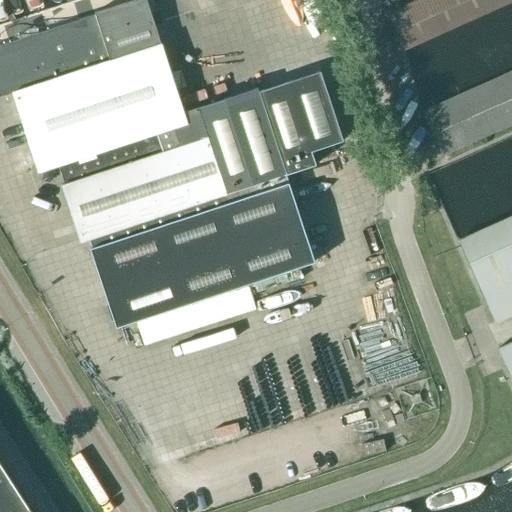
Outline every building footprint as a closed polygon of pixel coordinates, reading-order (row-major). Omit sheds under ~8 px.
[(183,112),(161,44),(146,0),(141,0),(95,15),(0,46),(0,97),(13,93),(39,172),(58,166),(64,185),(62,186),(80,242),(89,239),(92,248),(90,249),(116,328),(315,262),(286,175),(316,165),(311,152),(343,141),(320,72),(259,92),(257,87),(183,112)] [(405,50),(511,2),(511,0),(417,0),(388,14),(405,50)] [(442,156),(511,124),(511,71),(422,112),(442,156)] [(495,324),(511,316),(511,217),(459,241),(495,324)] [(511,380),(511,343),(498,350),(511,380)] [(226,417),(238,436),(278,412),(256,377),(241,386),(246,394),(226,407),(231,414),(226,417)] [(365,456),(386,452),(383,440),(362,445),(365,456)] [(0,511),(31,511),(0,463),(0,511)]
